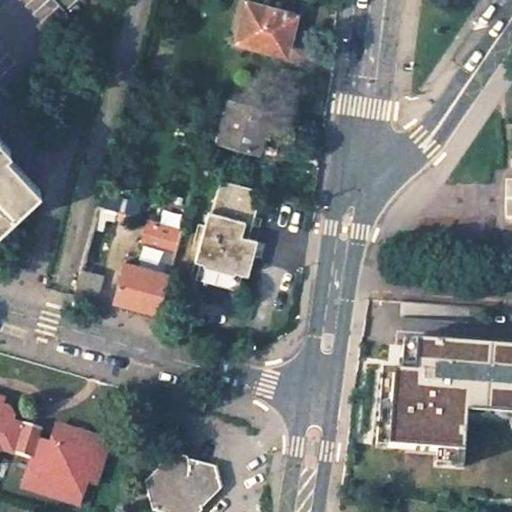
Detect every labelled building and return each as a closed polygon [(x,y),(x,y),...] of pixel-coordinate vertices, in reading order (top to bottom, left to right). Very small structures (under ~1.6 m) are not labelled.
[(0,0),(0,86),(9,96),(82,29),(55,0),(0,0)] [(247,0),(244,0),(235,40),(273,50),(275,42),(289,46),(297,14),(247,0)] [(228,97),(217,137),(257,148),(268,109),(228,97)] [(0,220),(37,186),(6,153),(9,149),(0,139),(0,220)] [(198,275),(240,287),(250,250),(245,249),(262,188),(223,177),(210,223),(206,222),(196,256),(202,258),(198,275)] [(97,204),(88,236),(103,240),(112,208),(97,204)] [(124,259),(113,299),(136,305),(159,312),(182,229),(148,219),(142,245),(162,251),(160,260),(152,258),(150,266),(124,259)] [(72,295),(95,301),(102,274),(80,268),(72,295)] [(409,373),(411,341),(399,340),(397,372),(409,373)] [(411,341),(409,373),(397,372),(377,370),(376,382),(388,383),(382,460),(432,463),(459,465),(462,416),(463,404),(509,407),(508,416),(511,416),(511,355),(486,353),(486,346),(411,341)] [(388,383),(376,382),(371,459),(382,460),(388,383)] [(0,400),(1,396),(0,395),(0,445),(1,445),(31,453),(22,482),(75,501),(83,476),(95,480),(108,441),(87,434),(85,441),(74,437),(76,431),(55,424),(49,442),(36,437),(40,425),(23,420),(22,423),(10,419),(11,413),(7,406),(0,403),(0,400)] [(509,407),(463,404),(462,416),(508,419),(507,428),(511,428),(511,416),(508,416),(509,407)] [(88,431),(77,427),(76,431),(74,437),(85,441),(87,434),(88,431)] [(167,466),(155,478),(165,508),(177,511),(208,511),(211,509),(211,505),(225,488),(219,465),(197,458),(195,455),(195,453),(180,448),(167,462),(167,466)] [(458,478),(459,465),(432,463),(431,476),(458,478)]
